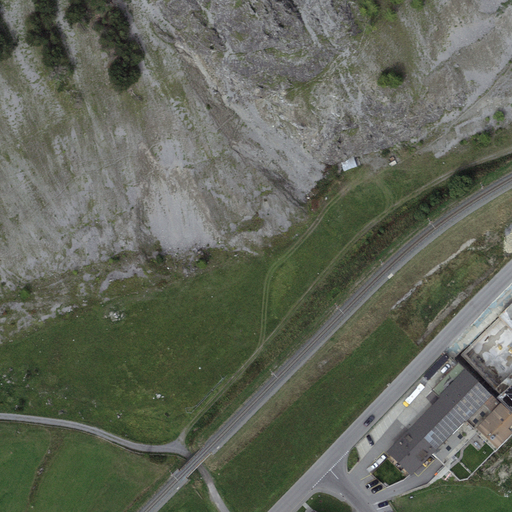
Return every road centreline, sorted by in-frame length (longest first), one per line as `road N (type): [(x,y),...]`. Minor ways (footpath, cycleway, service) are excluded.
road 1 (track): [(178,449),(190,424),(381,216),(511,150)]
road 2 (tertiary): [(325,465),(511,274)]
road 3 (track): [(389,164),(345,189),(275,265),(260,347)]
road 4 (track): [(0,416),(178,449)]
